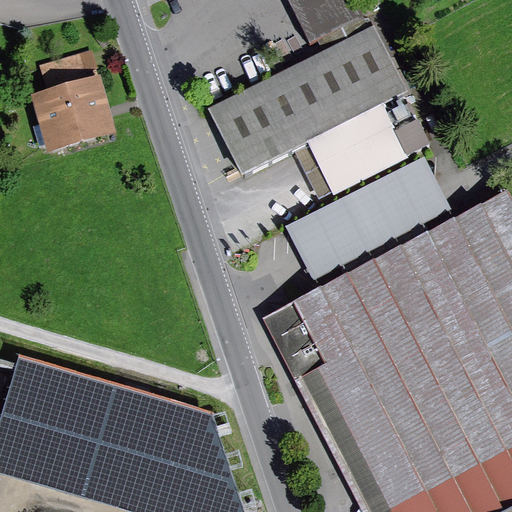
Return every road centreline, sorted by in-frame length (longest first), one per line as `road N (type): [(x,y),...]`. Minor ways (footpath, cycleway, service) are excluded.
road 1 (unclassified): [(289,511),(119,0)]
road 2 (track): [(0,326),(248,391)]
